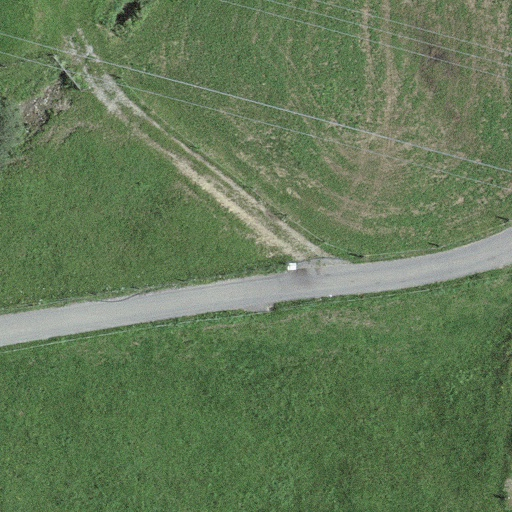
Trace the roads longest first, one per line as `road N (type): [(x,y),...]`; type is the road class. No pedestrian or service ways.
road 1 (track): [(511,246),(433,268),(0,330)]
road 2 (track): [(53,17),(86,87),(289,246),(350,280)]
